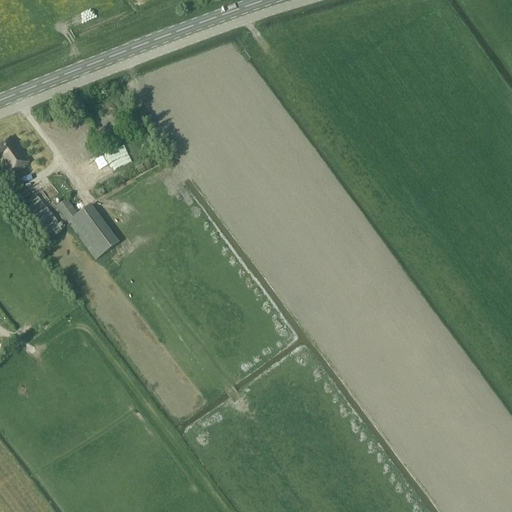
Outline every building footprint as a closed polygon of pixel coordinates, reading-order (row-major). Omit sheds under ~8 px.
[(0,165),(9,178),(30,163),(11,137),(0,145),(0,165)] [(127,148),(117,152),(122,163),(132,159),(127,148)] [(29,195),(23,185),(18,189),(10,180),(3,186),(16,204),(29,195)] [(26,202),(31,208),(21,216),(42,241),(59,227),(50,214),(35,195),(26,202)] [(117,244),(90,206),(77,216),(66,201),(56,208),(93,260),(117,244)]
